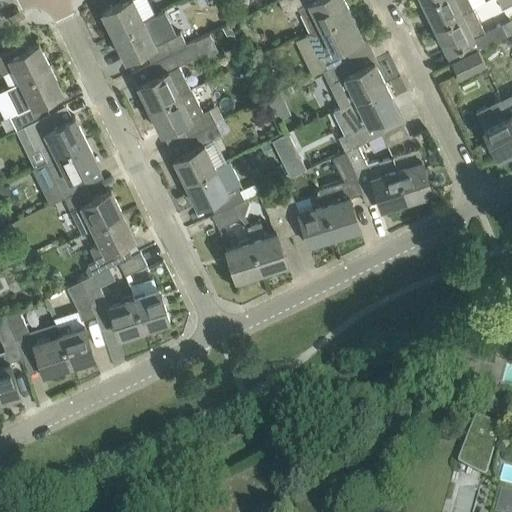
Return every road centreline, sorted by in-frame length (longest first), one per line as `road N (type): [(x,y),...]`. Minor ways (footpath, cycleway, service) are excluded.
road 1 (residential): [(219,333),(51,0)]
road 2 (residential): [(219,333),(481,206)]
road 3 (residential): [(0,445),(219,333)]
road 4 (residential): [(481,206),(380,0)]
